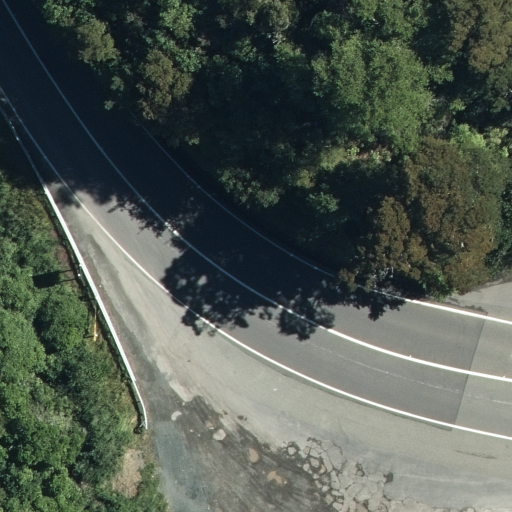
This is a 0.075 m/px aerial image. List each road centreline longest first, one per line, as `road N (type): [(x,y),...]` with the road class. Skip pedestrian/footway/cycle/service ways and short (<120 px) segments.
road 1 (trunk): [(33,0),(58,58),(143,191),(196,246),(286,309),(397,357),(511,378)]
road 2 (unknown): [(397,357),(511,306)]
